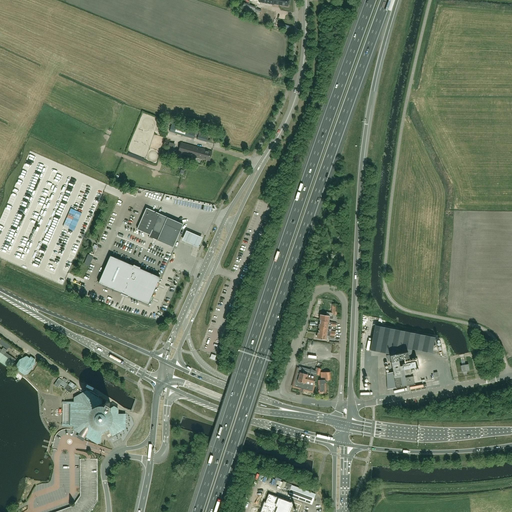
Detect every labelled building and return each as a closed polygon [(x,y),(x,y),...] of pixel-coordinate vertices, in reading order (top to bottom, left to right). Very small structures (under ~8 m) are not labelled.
[(274,20),(276,12),(263,8),(261,16),(274,20)] [(194,139),(196,130),(177,124),(174,133),(194,139)] [(207,142),(209,135),(199,132),(197,139),(207,142)] [(176,144),(169,142),(166,153),(173,155),(176,144)] [(210,160),(212,152),(205,150),(205,149),(181,142),(178,152),(202,159),(202,158),(210,160)] [(146,208),(137,229),(150,235),(149,237),(157,240),(162,242),(173,247),(180,231),(181,232),(183,231),(184,229),(183,227),(182,226),(183,224),(176,221),(172,219),(160,214),(146,208)] [(187,231),(183,241),(190,244),(198,248),(202,238),(195,235),(187,231)] [(89,266),(94,256),(88,254),(84,264),(89,266)] [(128,296),(148,305),(160,277),(140,268),(140,267),(134,264),(133,265),(111,255),(98,283),(121,293),(121,295),(127,297),(128,296)] [(332,322),(329,321),(319,320),(318,326),(322,326),(323,327),(328,328),(328,324),(331,325),(336,326),(337,323),(332,322)] [(433,349),(435,337),(375,325),(370,350),(391,354),(406,351),(408,344),(433,349)] [(330,333),(335,334),(336,331),(330,330),(330,331),(327,331),(328,328),(323,327),(322,326),(318,326),(317,333),(324,334),(324,333),(330,333)] [(0,337),(0,341),(8,348),(10,345),(0,337)] [(387,374),(388,389),(415,384),(413,376),(416,375),(415,371),(411,372),(410,367),(419,366),(418,360),(402,363),(401,358),(409,357),(408,351),(406,351),(391,354),(390,355),(393,373),(387,374)] [(6,352),(4,355),(14,361),(15,359),(6,352)] [(32,367),(32,364),(34,364),(35,360),(31,357),(30,358),(27,356),(20,359),(20,365),(17,365),(17,367),(25,373),(28,372),(28,373),(28,372),(27,370),(32,367)] [(468,371),(470,370),(468,364),(466,364),(462,365),(460,365),(462,372),(463,372),(468,371)] [(300,392),(312,394),(315,379),(308,377),(309,374),(319,376),(320,369),(315,368),(315,371),(296,367),(291,388),(300,390),(300,392)] [(325,381),(329,381),(330,373),(320,373),(320,378),(325,379),(325,381)] [(366,391),(375,391),(374,376),(365,376),(366,391)] [(68,385),(59,378),(54,385),(57,387),(58,387),(59,385),(71,393),(73,390),(74,391),(76,388),(75,389),(74,389),(76,385),(70,382),(68,385)] [(326,394),(326,381),(318,381),(318,394),(326,394)] [(125,428),(125,414),(118,414),(118,408),(114,406),(108,410),(107,409),(108,409),(107,408),(105,406),(104,406),(103,406),(102,407),(102,400),(101,399),(90,392),(89,392),(88,393),(87,392),(87,391),(74,397),(74,402),(64,402),(63,402),(63,403),(63,404),(63,424),(63,425),(63,426),(74,426),(74,429),(80,433),(79,434),(80,435),(80,436),(80,437),(81,437),(81,438),(82,438),(83,438),(83,437),(85,438),(86,436),(87,437),(98,443),(101,442),(101,433),(109,429),(113,435),(125,428)] [(58,511),(88,511),(98,499),(97,459),(91,460),(89,460),(80,460),(81,497),(73,507),(58,511)] [(289,511),(293,503),(289,501),(269,493),(266,502),(264,501),(264,503),(262,502),(262,505),(263,505),(262,506),(261,505),(258,511),(289,511)]
